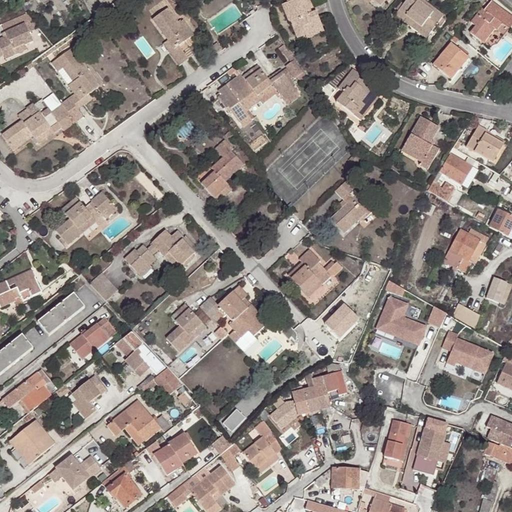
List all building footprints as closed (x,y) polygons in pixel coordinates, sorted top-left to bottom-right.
[(286,0),(288,3),(291,12),(287,14),(290,22),(294,31),(302,28),(305,36),(322,29),(313,4),(309,5),(306,0),(286,0)] [(419,2),(420,0),(406,0),(395,14),(403,20),(402,21),(410,27),(414,22),(430,34),(437,26),(439,27),(444,21),(442,19),(443,17),(427,4),(425,6),(419,2)] [(470,34),(480,42),(485,35),(488,38),(494,30),(497,32),(502,26),(508,31),(511,26),(511,18),(490,2),(484,10),(482,9),(470,23),(475,27),(470,34)] [(291,12),(288,3),(281,6),(288,23),(290,22),(287,14),(291,12)] [(25,12),(0,21),(0,23),(4,34),(0,35),(0,50),(9,47),(12,54),(24,49),(22,44),(30,41),(26,33),(36,29),(25,12)] [(178,53),(190,45),(180,30),(168,12),(150,24),(165,45),(161,49),(177,72),(187,65),(178,53)] [(414,22),(410,27),(426,40),(430,34),(414,22)] [(504,37),(508,31),(502,26),(497,32),(504,37)] [(180,30),(190,45),(194,42),(184,27),(180,30)] [(324,33),(322,29),(305,36),(307,40),(324,33)] [(493,32),(485,45),(492,49),(500,36),(493,32)] [(460,38),(456,35),(451,40),(455,44),(460,38)] [(222,49),(218,42),(211,47),(216,54),(222,49)] [(458,71),(468,59),(451,44),(433,65),(450,80),(458,71)] [(66,88),(73,97),(77,103),(93,92),(83,76),(89,72),(71,46),(49,61),(55,70),(61,66),(72,83),(66,88)] [(0,55),(1,58),(12,54),(9,47),(0,50),(0,55)] [(472,62),(468,59),(458,71),(462,73),(472,62)] [(251,117),(248,113),(263,103),(259,98),(275,87),(281,95),(286,103),(300,94),(294,86),(296,85),(294,81),(295,80),(297,82),(299,80),(302,84),(308,80),(293,63),(285,69),(287,72),(283,75),(280,72),(267,81),(258,68),(248,75),(247,73),(218,93),(220,95),(217,97),(218,99),(218,100),(226,112),(228,110),(239,125),(248,119),(251,117)] [(358,110),(360,111),(372,97),(371,96),(375,90),(360,79),(362,77),(353,70),(337,89),(342,94),(335,103),(353,116),(358,110)] [(83,76),(93,92),(99,88),(89,72),(83,76)] [(263,103),(265,106),(281,95),(275,87),(259,98),(263,103)] [(372,97),(360,111),(364,115),(381,95),(375,90),(371,96),(372,97)] [(286,103),(290,108),(303,99),(300,94),(286,103)] [(52,95),(41,102),(47,110),(39,115),(48,127),(52,134),(59,129),(49,113),(59,106),(52,95)] [(73,97),(68,101),(72,106),(77,103),(73,97)] [(68,101),(59,106),(71,124),(80,118),(72,106),(68,101)] [(31,139),(48,127),(39,115),(31,103),(14,114),(18,120),(0,131),(0,137),(9,150),(30,136),(31,139)] [(71,124),(59,106),(49,113),(59,129),(61,131),(71,124)] [(239,125),(242,129),(251,123),(248,119),(239,125)] [(416,156),(414,160),(421,165),(420,167),(426,172),(438,152),(431,148),(428,146),(430,142),(438,129),(421,119),(403,147),(416,156)] [(485,135),(487,132),(479,126),(466,147),(493,163),(503,146),(485,135)] [(52,134),(48,127),(31,139),(35,145),(52,134)] [(505,142),(487,132),(485,135),(503,146),(505,142)] [(224,140),(214,149),(220,155),(229,147),(232,150),(233,149),(224,140)] [(213,197),(228,183),(224,179),(242,162),(232,150),(229,147),(220,155),(210,164),(214,169),(199,182),(213,197)] [(400,152),(414,160),(416,156),(403,147),(400,152)] [(440,172),(439,172),(436,178),(439,179),(442,174),(445,176),(454,181),(466,163),(451,154),(440,172)] [(469,159),(466,163),(473,168),(475,163),(469,159)] [(473,168),(466,163),(454,181),(462,186),(473,168)] [(483,169),(477,178),(486,185),(492,176),(483,169)] [(436,178),(428,191),(447,203),(451,196),(451,195),(454,189),(447,184),(442,190),(439,188),(441,185),(437,183),(439,179),(436,178)] [(333,201),(345,190),(337,182),(326,192),(333,201)] [(232,188),(228,183),(213,197),(217,201),(232,188)] [(359,218),(370,207),(355,190),(324,219),(338,233),(357,216),(359,218)] [(74,229),(91,217),(76,195),(68,200),(59,206),(63,213),(67,219),(51,230),(61,245),(78,234),(74,229)] [(105,221),(117,212),(105,195),(93,203),(105,221)] [(442,201),(431,195),(428,201),(439,207),(442,201)] [(511,217),(498,211),(489,228),(507,237),(511,226),(511,217)] [(95,223),(91,217),(74,229),(78,234),(95,223)] [(191,249),(184,241),(179,246),(173,239),(175,238),(168,231),(163,236),(156,229),(142,242),(144,244),(138,248),(135,245),(129,251),(126,248),(116,258),(129,271),(139,262),(141,265),(148,259),(145,255),(150,250),(156,258),(161,254),(173,266),(169,269),(172,271),(187,257),(184,254),(191,249)] [(468,234),(461,230),(444,262),(465,273),(471,262),(476,264),(489,239),(471,229),(468,234)] [(179,246),(184,241),(178,235),(175,238),(173,239),(179,246)] [(304,290),(319,277),(326,270),(316,260),(317,259),(307,248),(299,255),(301,258),(294,265),(298,269),(291,276),(304,290)] [(161,254),(156,258),(168,270),(169,269),(173,266),(161,254)] [(329,268),(337,262),(331,255),(323,262),(329,268)] [(364,261),(360,275),(374,280),(376,274),(379,266),(364,261)] [(143,268),(141,265),(139,262),(129,271),(134,276),(143,268)] [(287,271),(291,276),(298,269),(294,265),(287,271)] [(379,266),(376,274),(387,278),(390,270),(379,266)] [(31,279),(40,275),(37,268),(8,280),(12,289),(18,287),(16,282),(30,277),(31,279)] [(96,271),(84,282),(101,299),(112,289),(96,271)] [(46,291),(40,275),(31,279),(30,277),(16,282),(18,287),(12,289),(8,280),(0,282),(0,304),(1,308),(20,301),(18,297),(25,295),(26,299),(46,291)] [(323,281),(319,277),(304,290),(308,294),(323,281)] [(506,283),(495,279),(487,299),(499,303),(506,283)] [(406,291),(389,281),(386,287),(403,297),(406,291)] [(238,297),(244,292),(236,282),(214,302),(221,310),(229,318),(226,321),(231,327),(238,334),(245,328),(250,333),(262,322),(254,314),(257,311),(248,301),(244,304),(238,297)] [(38,323),(49,337),(85,307),(74,294),(38,323)] [(211,320),(213,318),(221,310),(214,302),(207,295),(197,305),(211,320)] [(408,305),(390,297),(379,323),(397,330),(395,336),(418,346),(425,327),(402,318),(408,305)] [(185,333),(199,320),(179,299),(164,313),(174,322),(160,336),(175,352),(189,338),(185,333)] [(452,318),(475,327),(480,315),(457,306),(452,318)] [(445,314),(434,307),(427,323),(439,328),(445,314)] [(108,338),(117,331),(106,318),(70,345),(82,359),(94,349),(94,350),(109,339),(108,338)] [(203,324),(199,320),(185,333),(189,338),(203,324)] [(376,328),(395,336),(397,330),(379,323),(376,328)] [(234,338),(238,334),(231,327),(226,331),(234,338)] [(238,334),(243,340),(250,333),(245,328),(238,334)] [(458,335),(449,331),(442,347),(451,351),(447,362),(455,366),(456,362),(471,368),(472,365),(486,371),(493,354),(457,338),(458,335)] [(131,332),(114,345),(125,358),(123,360),(133,371),(136,369),(142,374),(148,368),(155,375),(164,367),(131,332)] [(0,353),(0,362),(7,370),(33,349),(22,336),(0,353)] [(511,355),(510,355),(506,363),(497,383),(511,389),(511,355)] [(472,365),(471,368),(485,374),(486,371),(472,365)] [(182,383),(167,367),(153,379),(152,379),(166,396),(182,383)] [(42,369),(37,372),(47,384),(51,381),(42,369)] [(136,369),(133,371),(138,377),(142,374),(136,369)] [(406,374),(398,371),(396,375),(404,379),(406,374)] [(37,372),(27,380),(34,388),(35,388),(40,384),(43,388),(47,384),(37,372)] [(313,380),(321,410),(332,407),(328,393),(338,390),(339,394),(348,392),(342,372),(334,374),(313,380)] [(150,375),(138,384),(141,388),(152,379),(153,379),(150,375)] [(85,421),(96,412),(90,404),(105,392),(94,378),(71,396),(77,403),(82,410),(78,413),(85,421)] [(29,413),(35,408),(50,396),(43,388),(40,384),(35,388),(34,388),(27,380),(10,394),(17,403),(20,400),(29,413)] [(310,413),(321,410),(313,380),(307,382),(309,389),(304,391),(310,413)] [(69,392),(63,386),(59,389),(54,393),(60,399),(69,392)] [(299,416),(310,413),(304,391),(293,394),(299,416)] [(9,410),(17,403),(10,394),(1,401),(9,410)] [(281,427),(290,420),(286,415),(295,406),(290,401),(272,416),(281,427)] [(146,412),(137,402),(113,421),(121,431),(124,429),(130,425),(146,412)] [(73,406),(78,413),(82,410),(77,403),(73,406)] [(193,411),(185,417),(188,421),(197,415),(193,411)] [(130,425),(144,442),(166,425),(159,416),(153,421),(146,412),(130,425)] [(486,427),(491,429),(487,438),(500,444),(510,448),(511,442),(511,425),(492,416),(486,427)] [(113,421),(109,424),(118,434),(121,431),(113,421)] [(386,456),(401,460),(410,424),(395,421),(386,456)] [(32,464),(54,447),(35,423),(9,445),(21,459),(26,456),(32,464)] [(107,426),(115,436),(118,434),(109,424),(107,426)] [(138,447),(144,442),(130,425),(124,429),(138,447)] [(164,434),(166,438),(176,431),(173,427),(164,434)] [(425,428),(413,470),(428,475),(432,460),(438,462),(443,442),(446,434),(425,428)] [(179,458),(183,455),(194,447),(182,430),(168,440),(179,458)] [(228,431),(212,444),(219,454),(227,447),(236,440),(234,437),(228,431)] [(257,469),(282,450),(271,434),(245,454),(257,469)] [(177,459),(179,458),(168,440),(164,442),(166,445),(150,457),(164,476),(174,469),(172,466),(178,461),(177,459)] [(438,462),(445,464),(451,444),(443,442),(438,462)] [(499,446),(488,442),(483,454),(511,465),(511,464),(511,448),(510,448),(500,444),(499,446)] [(21,459),(27,468),(32,464),(26,456),(21,459)] [(385,456),(382,465),(401,469),(403,460),(401,460),(386,456),(385,456)] [(71,493),(98,471),(89,459),(77,468),(69,459),(47,476),(53,484),(59,479),(71,493)] [(221,496),(236,484),(222,466),(190,491),(205,511),(219,511),(223,510),(213,497),(219,492),(221,496)] [(482,477),(493,482),(496,471),(485,467),(482,477)] [(365,489),(366,486),(370,473),(360,472),(360,470),(333,469),(317,481),(322,486),(326,482),(328,484),(333,480),(332,496),(352,497),(352,490),(359,490),(359,488),(365,489)] [(124,509),(140,497),(124,477),(105,491),(112,501),(115,499),(124,509)] [(492,485),(493,482),(482,477),(481,481),(488,483),(483,499),(493,502),(498,487),(492,485)] [(31,489),(34,494),(44,486),(41,481),(31,489)] [(378,497),(380,492),(366,486),(365,489),(364,492),(378,497)] [(167,497),(176,508),(185,501),(176,490),(167,497)] [(394,497),(380,492),(378,497),(377,499),(392,504),(394,497)] [(407,511),(408,510),(392,504),(377,499),(372,511),(407,511)] [(483,499),(479,511),(489,511),(493,502),(483,499)] [(279,510),(281,511),(288,511),(293,509),(289,503),(287,505),(279,510)]
